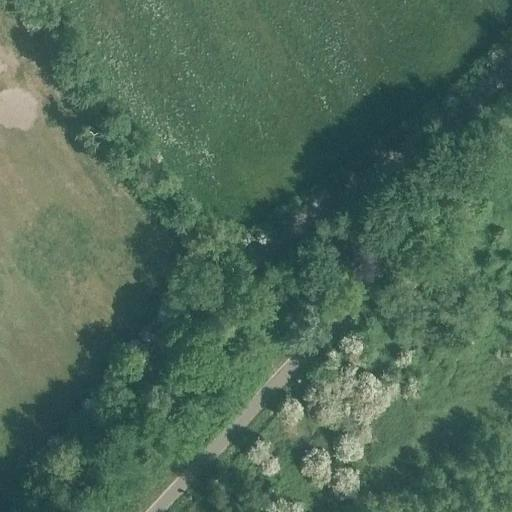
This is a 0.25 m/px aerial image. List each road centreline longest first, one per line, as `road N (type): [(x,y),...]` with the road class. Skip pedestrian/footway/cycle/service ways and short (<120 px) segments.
road 1 (tertiary): [(46,511),(190,314),(240,268),(511,67)]
road 2 (unknown): [(76,511),(232,303),(434,151),(492,168)]
